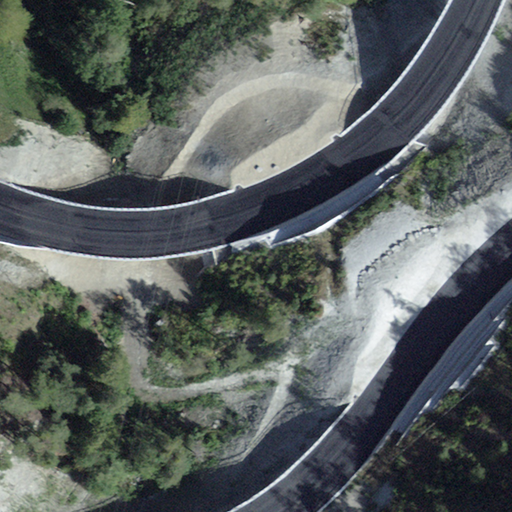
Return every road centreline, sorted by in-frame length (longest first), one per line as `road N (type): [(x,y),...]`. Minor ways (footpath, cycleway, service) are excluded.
road 1 (secondary): [(0,205),(64,225),(136,232),(247,211),(325,176),(391,124),(443,60),(476,0)]
road 2 (secondary): [(511,247),(449,311),(344,450),(278,511)]
